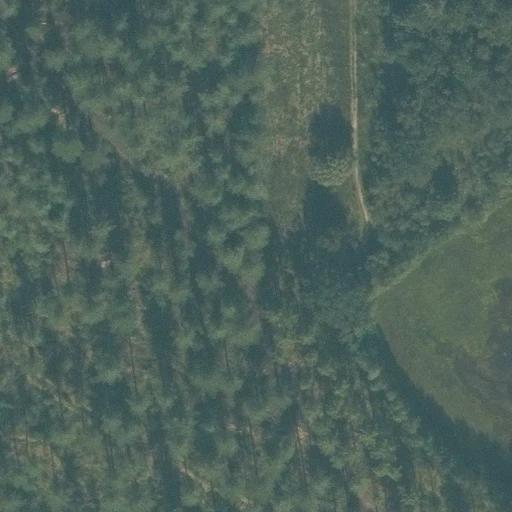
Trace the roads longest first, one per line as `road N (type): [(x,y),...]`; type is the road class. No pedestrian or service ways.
road 1 (track): [(390,511),(366,497),(255,319),(268,286),(342,269),(359,255),(365,229),(353,170),(353,0)]
road 2 (track): [(255,319),(0,14)]
